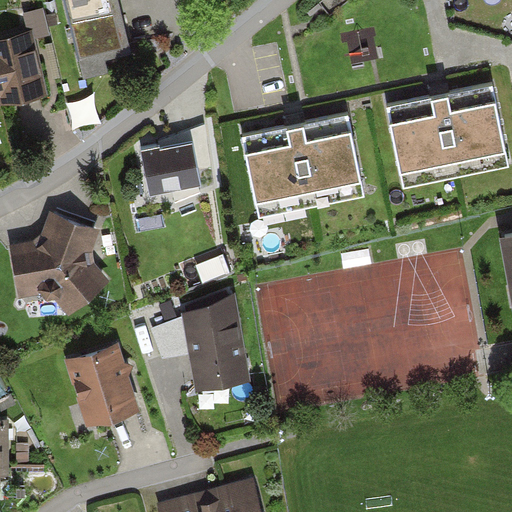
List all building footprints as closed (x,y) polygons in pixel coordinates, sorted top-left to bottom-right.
[(115,0),(68,0),(82,65),(127,55),(115,0)] [(29,32),(0,39),(0,106),(54,94),(41,40),(51,38),(45,10),(24,15),(29,32)] [(491,85),(386,106),(399,171),(504,150),(491,85)] [(96,92),(70,99),(76,124),(103,117),(96,92)] [(348,116),(240,137),(252,202),(360,181),(348,116)] [(191,141),(143,149),(150,192),(198,185),(191,141)] [(99,230),(52,212),(40,239),(11,247),(16,296),(50,292),(68,313),(109,279),(93,259),(99,230)] [(511,229),(503,230),(511,279),(511,229)] [(234,294),(155,329),(161,353),(190,352),(199,386),(248,375),(234,294)] [(119,343),(67,358),(85,421),(138,406),(119,343)] [(9,416),(0,415),(0,486),(1,487),(2,471),(7,472),(9,416)] [(264,511),(256,477),(159,500),(161,511),(264,511)]
